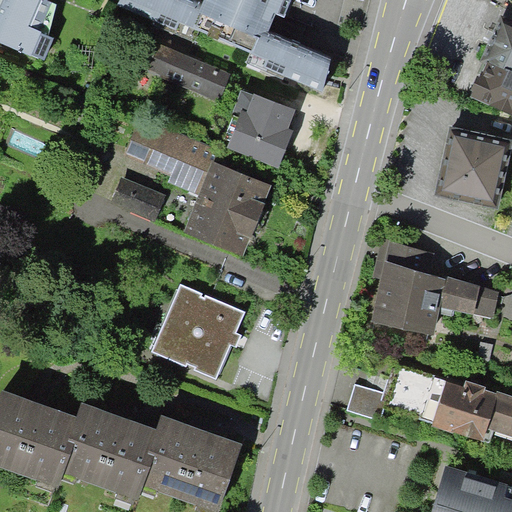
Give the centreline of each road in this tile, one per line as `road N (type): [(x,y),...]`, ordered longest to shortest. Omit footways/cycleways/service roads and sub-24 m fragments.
road 1 (tertiary): [(277,511),(352,193)]
road 2 (tertiary): [(352,193),(407,0)]
road 3 (residential): [(511,255),(352,193)]
